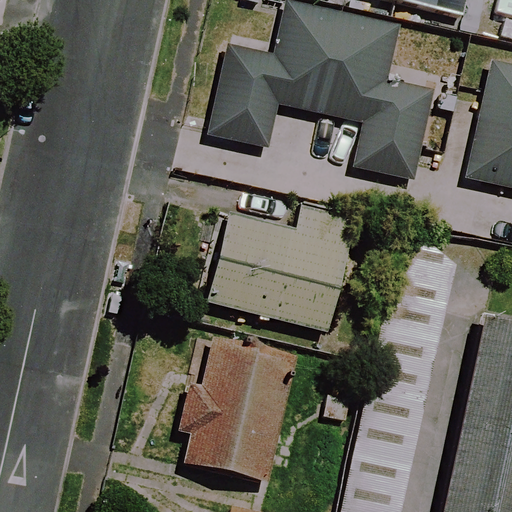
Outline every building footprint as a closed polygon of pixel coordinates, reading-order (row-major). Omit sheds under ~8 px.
[(393,28),(282,1),(267,63),(229,54),(207,143),(263,157),(274,110),(361,130),(350,175),(408,189),(429,102),(378,90),(393,28)] [(511,74),(489,70),(464,186),(511,196),(511,74)] [(352,227),(301,215),(295,238),(229,222),(208,308),(325,337),(352,227)] [(390,261),(340,511),(399,511),(447,272),(390,261)] [(511,511),(511,320),(481,313),(434,511),(511,511)] [(295,365),(209,344),(200,384),(192,382),(179,436),(188,439),(181,467),(264,487),(295,365)]
